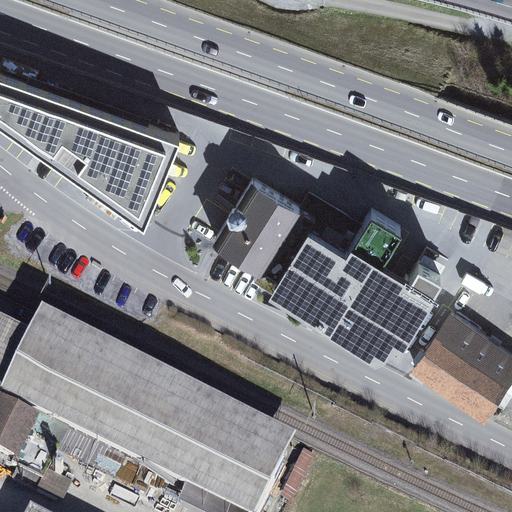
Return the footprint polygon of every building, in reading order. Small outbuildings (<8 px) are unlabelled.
[(0,73),(0,116),(145,223),(178,136),(0,73)] [(393,358),(429,298),(380,269),(404,228),(377,211),(359,242),(261,184),(219,254),(393,358)] [(0,310),(0,369),(5,372),(0,381),(0,431),(44,452),(59,421),(111,445),(119,427),(252,489),(275,439),(0,310)] [(511,356),(458,318),(422,368),(485,413),(511,375),(511,356)] [(91,511),(33,483),(18,511),(91,511)]
